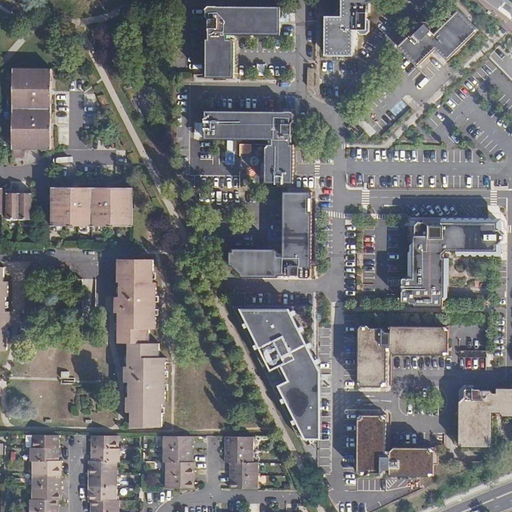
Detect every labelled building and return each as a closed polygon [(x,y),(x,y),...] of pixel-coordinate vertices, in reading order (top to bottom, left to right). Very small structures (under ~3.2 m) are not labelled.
[(371,12),(371,0),(342,0),(343,10),(345,11),(344,15),(326,15),(326,54),(354,55),(354,28),(358,28),(358,34),(371,34),(371,20),(369,18),(369,12),(371,12)] [(282,34),(282,6),(226,5),(225,8),(221,8),(221,5),(208,5),(208,17),(211,17),(211,38),(208,38),(207,76),(236,77),(237,38),(232,38),(233,34),(282,34)] [(435,47),(437,49),(448,61),(479,30),(459,10),(435,34),(432,31),(435,28),(426,19),(419,26),(419,30),(416,33),(414,31),(399,47),(418,67),(433,53),(432,48),(435,47)] [(54,69),(14,68),(13,149),(23,149),(55,149),(55,128),(52,128),(52,90),(55,90),(55,69),(54,69)] [(265,182),(293,182),(294,144),(292,144),(292,123),(296,120),(296,114),(293,111),(285,111),(282,114),(279,114),(276,111),(205,110),(205,139),(270,140),(270,144),(267,145),(266,148),(265,182)] [(23,149),(13,149),(13,157),(23,157),(23,149)] [(132,226),(133,188),(74,187),(74,184),(52,184),(52,215),(52,225),(132,226)] [(312,258),(313,192),(284,192),(283,253),(281,253),(281,252),(278,248),(231,248),(231,265),(234,265),(242,274),(242,277),(279,278),(279,275),(300,275),(303,278),(309,278),(312,275),(312,269),(308,265),(308,262),(312,258)] [(8,219),(19,219),(19,193),(14,193),(8,193),(8,219)] [(32,219),(32,215),(32,193),(28,193),(19,193),(19,219),(32,219)] [(44,225),(52,225),(52,215),(44,215),(44,225)] [(502,230),(502,224),(502,223),(501,223),(489,222),(444,221),(444,225),(431,224),(426,220),(420,220),(416,224),(416,232),(419,235),(419,241),(416,241),(415,275),(406,274),(402,279),(402,299),(405,302),(412,301),(412,303),(417,303),(417,306),(445,306),(445,253),(442,249),(445,247),(448,250),(488,251),(493,251),(503,251),(503,244),(506,244),(506,238),(505,238),(505,233),(502,230)] [(153,260),(122,259),(122,268),(118,268),(118,283),(121,283),(120,297),(115,297),(115,313),(118,313),(124,314),(123,321),(118,321),(117,343),(128,343),(127,367),(124,367),(124,383),(129,383),(129,396),(126,397),(126,411),(131,411),(131,426),(161,427),(161,403),(165,403),(166,358),(159,357),(159,344),(149,343),(150,329),(156,329),(157,282),(153,282),(153,260)] [(0,351),(6,352),(7,329),(10,329),(10,313),(6,313),(6,298),(9,298),(9,283),(4,283),(4,268),(0,268),(0,351)] [(83,294),(83,280),(70,280),(70,294),(83,294)] [(314,306),(234,306),(299,436),(315,436),(314,306)] [(371,327),(369,325),(362,325),(360,327),(360,334),(363,336),(365,337),(365,341),(363,341),(360,344),(360,386),(387,387),(387,349),(392,349),(392,350),(395,354),(449,355),(449,329),(446,326),(391,326),(391,331),(387,331),(387,327),(382,327),(382,328),(371,328),(371,327)] [(459,415),(455,415),(455,433),(455,446),(458,446),(460,448),(460,450),(479,450),(490,450),(491,446),(494,443),(497,443),(498,419),(494,419),(495,416),(501,416),(504,418),(511,418),(511,388),(497,389),(497,394),(494,394),(491,391),(477,391),(473,387),(467,387),(464,391),(464,396),(467,399),(463,403),(463,409),(459,412),(459,415)] [(436,477),(436,449),(394,448),(391,450),(391,452),(387,452),(387,414),(360,414),(359,455),(362,458),(364,458),(364,462),(362,462),(359,467),(359,472),(362,475),(368,475),(370,473),(387,473),(387,470),(390,470),(390,477),(436,477)] [(59,435),(33,435),(32,448),(59,448),(59,435)] [(119,449),(120,436),(92,436),(92,449),(119,449)] [(193,450),(193,437),(165,436),(165,449),(193,450)] [(253,450),(253,437),(226,437),(225,450),(253,450)] [(59,461),(59,448),(32,448),(31,448),(31,461),(34,461),(59,461)] [(119,449),(92,449),(92,461),(117,462),(121,462),(121,449),(119,449)] [(192,462),(193,450),(165,449),(165,462),(167,462),(192,462)] [(253,463),(253,450),(225,450),(225,462),(230,463),(253,463)] [(62,461),(59,461),(34,461),(34,474),(62,474),(62,461)] [(117,462),(92,461),(90,461),(89,474),(117,475),(117,462)] [(196,462),(192,462),(167,462),(166,475),(196,475),(196,462)] [(258,463),(253,463),(230,463),(230,475),(258,476),(258,463)] [(62,474),(34,474),(34,487),(62,487),(62,474)] [(117,475),(89,474),(90,487),(117,487),(117,475)] [(196,475),(166,475),(166,488),(195,488),(196,475)] [(258,476),(230,475),(230,488),(258,489),(258,476)] [(62,500),(62,487),(34,487),(33,500),(59,500),(62,500)] [(117,487),(90,487),(90,500),(92,500),(117,500),(117,487)] [(58,511),(59,500),(33,500),(31,500),(30,511),(58,511)] [(120,511),(120,500),(117,500),(92,500),(91,511),(120,511)]
